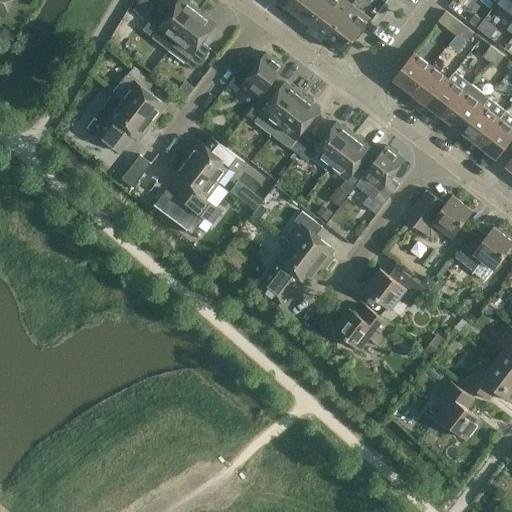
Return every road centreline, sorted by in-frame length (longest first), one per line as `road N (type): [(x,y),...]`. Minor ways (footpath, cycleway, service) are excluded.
road 1 (unclassified): [(429,511),(0,134)]
road 2 (residential): [(330,290),(436,154)]
road 3 (residential): [(158,151),(261,21)]
road 4 (residential): [(360,94),(261,21)]
